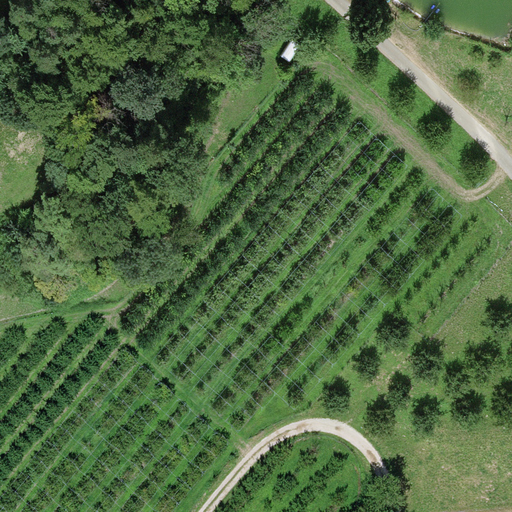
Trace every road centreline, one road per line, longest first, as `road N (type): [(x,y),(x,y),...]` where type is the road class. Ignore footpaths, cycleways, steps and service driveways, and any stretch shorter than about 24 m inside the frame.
road 1 (track): [(198,511),(251,454),(303,424),(366,448),(394,511)]
road 2 (unclassified): [(511,172),(329,0)]
